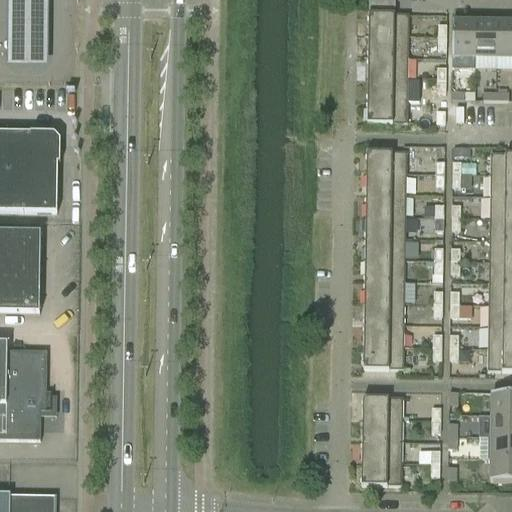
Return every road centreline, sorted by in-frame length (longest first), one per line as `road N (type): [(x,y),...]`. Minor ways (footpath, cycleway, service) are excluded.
road 1 (tertiary): [(130,0),(119,511)]
road 2 (tertiary): [(167,511),(177,0)]
road 3 (residential): [(338,511),(349,138)]
